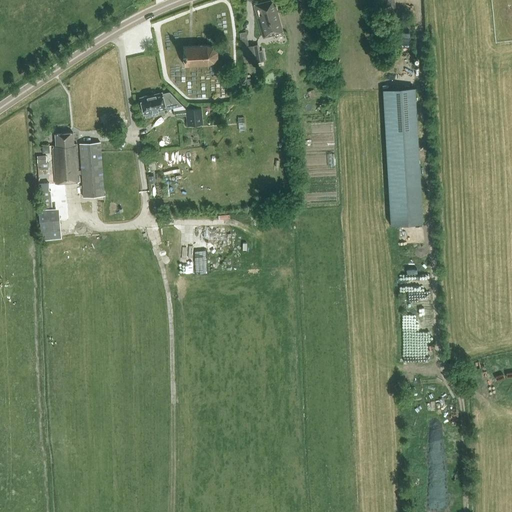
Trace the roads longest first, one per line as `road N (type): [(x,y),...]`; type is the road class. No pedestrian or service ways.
road 1 (track): [(419,0),(439,354),(463,415),(467,511)]
road 2 (tertiary): [(0,112),(90,47),(184,0)]
